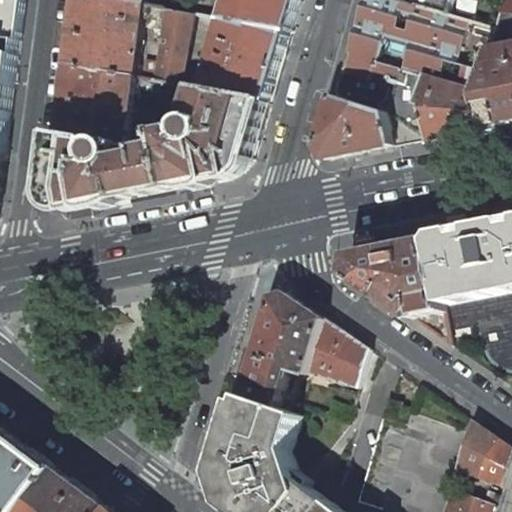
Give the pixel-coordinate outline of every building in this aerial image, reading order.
[(144,6),(111,0),(79,0),(71,65),(139,78),(149,7),(144,6)] [(241,0),(237,0),(231,21),(293,32),(302,0),(243,0),(244,1),(241,0)] [(423,8),(396,0),(365,0),(349,55),(376,63),(374,71),(402,79),(404,72),(426,78),(441,82),(441,81),(447,61),(472,68),(490,74),(496,52),(503,31),(423,8)] [(198,15),(170,10),(159,81),(165,82),(183,86),(184,86),(198,15)] [(511,12),(508,12),(503,31),(511,31),(511,12)] [(293,32),(231,21),(211,91),(273,102),(293,32)] [(511,48),(496,52),(490,74),(473,133),(511,125),(511,48)] [(376,63),(349,55),(344,70),(372,78),(374,71),(376,63)] [(139,78),(71,65),(62,134),(125,147),(130,148),(139,78)] [(472,68),(466,88),(441,81),(441,82),(426,78),(418,105),(422,106),(430,142),(473,133),(490,74),(472,68)] [(422,106),(418,105),(426,78),(404,72),(402,79),(391,115),(392,115),(429,142),(430,142),(422,106)] [(180,107),(183,86),(165,82),(162,105),(180,107)] [(125,147),(62,134),(54,195),(72,212),(154,195),(237,179),(255,162),(273,102),(211,91),(208,90),(199,116),(202,122),(201,122),(201,123),(200,123),(199,124),(198,124),(197,125),(196,126),(196,127),(196,128),(195,128),(195,129),(195,130),(170,136),(173,148),(151,152),(152,156),(126,161),(126,160),(126,159),(127,159),(127,158),(127,157),(127,156),(127,155),(127,154),(127,153),(126,152),(126,151),(126,150),(125,149),(125,148),(125,147)] [(391,115),(337,97),(322,147),(330,162),(399,148),(392,115),(391,115)] [(429,142),(392,115),(399,148),(429,142)] [(0,216),(8,154),(0,152),(0,216)] [(445,306),(511,293),(511,226),(433,242),(445,306)] [(395,249),(356,257),(353,277),(415,320),(447,314),(445,306),(433,242),(395,249)] [(328,320),(291,294),(277,299),(248,397),(282,408),(294,370),(312,375),(313,372),(328,320)] [(373,351),(328,320),(313,372),(363,385),(373,351)] [(245,511),(344,511),(329,500),(303,479),(294,451),(304,416),(300,414),(296,413),(282,408),(248,397),(239,429),(230,460),(224,478),(231,501),(245,511)] [(389,398),(383,418),(397,422),(403,402),(389,398)] [(511,474),(511,447),(476,423),(473,434),(467,449),(465,458),(461,469),(508,486),(511,474)] [(27,511),(60,469),(6,429),(0,436),(0,511),(27,511)] [(111,511),(114,510),(60,469),(27,511),(111,511)] [(499,511),(502,506),(454,490),(448,507),(446,511),(499,511)]
